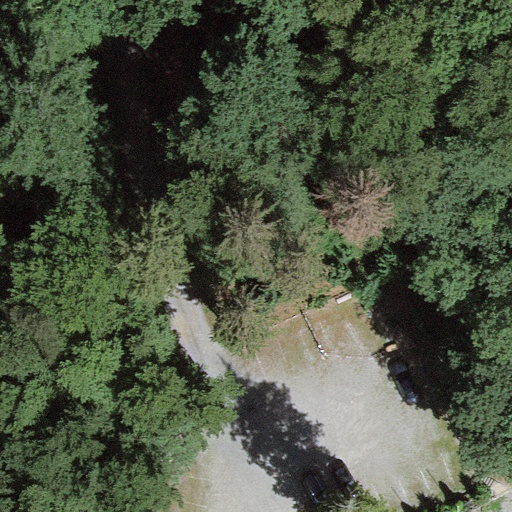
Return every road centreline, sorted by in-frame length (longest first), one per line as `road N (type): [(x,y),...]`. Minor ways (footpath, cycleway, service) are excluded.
road 1 (track): [(117,0),(134,139),(179,315),(269,464),(287,511)]
road 2 (track): [(269,464),(394,400)]
